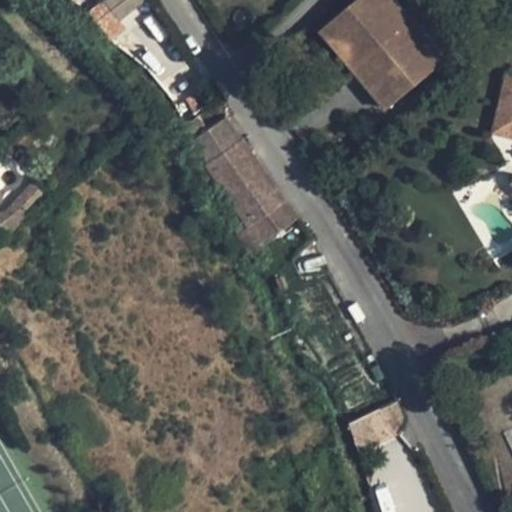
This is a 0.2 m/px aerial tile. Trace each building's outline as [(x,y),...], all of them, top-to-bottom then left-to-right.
[(106,35),(147,4),(143,0),(100,0),(87,11),(106,35)] [(357,0),(322,30),(388,108),(446,60),(395,0),(357,0)] [(511,75),(507,74),(501,100),(511,102),(511,122),(508,137),(511,137),(511,75)] [(193,95),(186,99),(190,106),(197,102),(193,95)] [(511,102),(501,100),(493,133),(508,137),(511,122),(511,102)] [(200,115),(206,125),(212,120),(206,111),(200,115)] [(197,116),(183,128),(191,140),(207,130),(197,116)] [(248,226),(237,234),(251,255),(298,218),(287,200),(242,139),(226,117),(207,130),(196,137),(206,163),(248,226)] [(32,182),(15,201),(24,210),(42,190),(32,182)] [(398,401),(349,424),(356,445),(372,446),(394,436),(391,431),(402,426),(404,424),(405,416),(398,401)] [(368,459),(370,446),(356,445),(358,453),(358,458),(368,459)]
